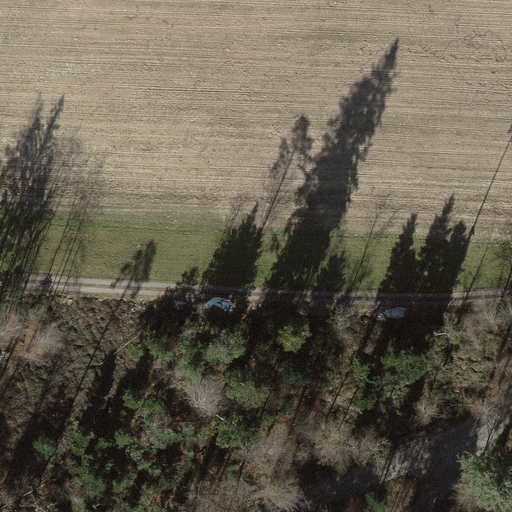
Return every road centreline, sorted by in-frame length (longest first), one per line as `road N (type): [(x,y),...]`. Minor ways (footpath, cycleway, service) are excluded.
road 1 (track): [(0,281),(431,305),(511,295)]
road 2 (track): [(511,414),(273,511)]
road 3 (track): [(511,414),(421,511)]
